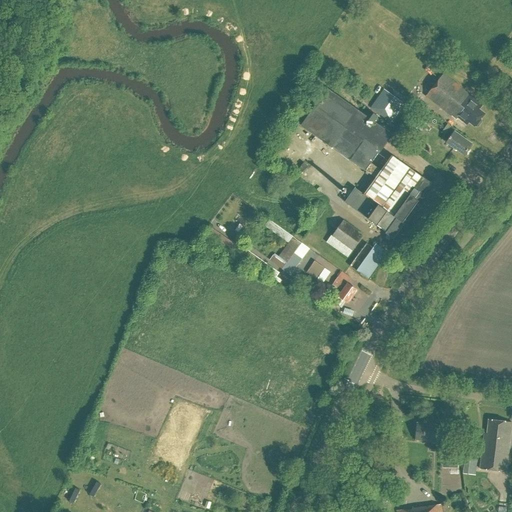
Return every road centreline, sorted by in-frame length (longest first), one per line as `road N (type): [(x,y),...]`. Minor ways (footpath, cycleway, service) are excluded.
road 1 (secondary): [(357,368),(399,297),(511,156)]
road 2 (unclassified): [(511,399),(406,387),(357,368)]
road 3 (secondary): [(296,511),(357,368)]
